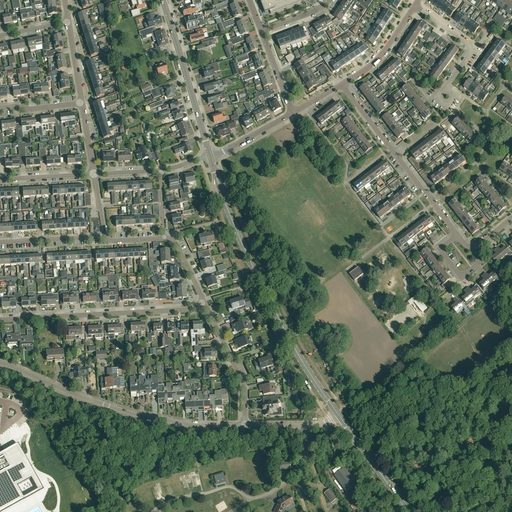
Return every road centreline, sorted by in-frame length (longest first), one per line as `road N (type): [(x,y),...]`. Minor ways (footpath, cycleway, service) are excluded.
road 1 (secondary): [(336,412),(246,253),(209,156)]
road 2 (residential): [(0,363),(130,413),(243,425)]
road 3 (residential): [(0,319),(182,309),(203,301)]
road 4 (residential): [(455,234),(341,87)]
road 5 (secondary): [(209,156),(162,0)]
road 6 (unknown): [(57,419),(78,449),(103,456),(115,431),(78,409)]
road 7 (residential): [(203,301),(243,384),(243,425)]
road 8 (secondary): [(407,511),(336,412)]
